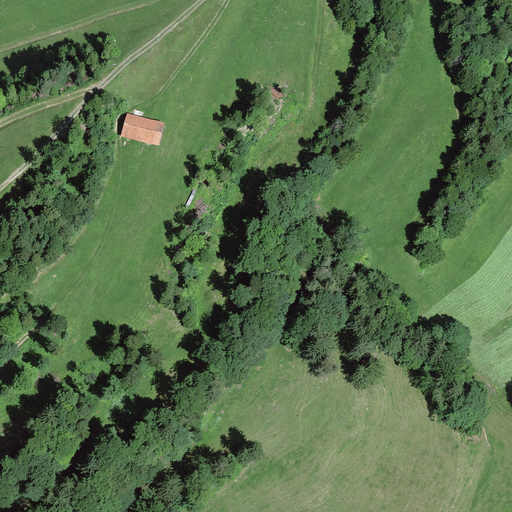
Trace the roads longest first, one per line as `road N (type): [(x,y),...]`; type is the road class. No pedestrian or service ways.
road 1 (track): [(227,0),(156,99),(121,112),(115,202),(97,255),(59,305)]
road 2 (track): [(201,0),(0,191)]
